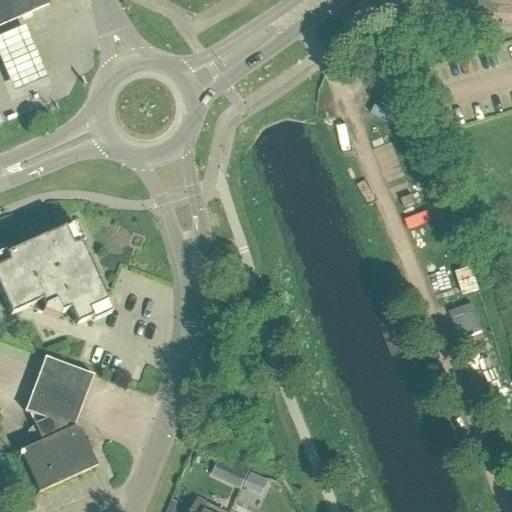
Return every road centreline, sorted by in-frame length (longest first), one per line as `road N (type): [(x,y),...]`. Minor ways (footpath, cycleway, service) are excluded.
road 1 (track): [(325,66),(492,470)]
road 2 (residential): [(133,511),(187,368),(194,281)]
road 3 (secondary): [(195,110),(336,1)]
road 4 (residential): [(194,281),(199,227),(186,138)]
road 5 (secondary): [(295,0),(205,60),(173,69)]
road 6 (residential): [(135,159),(194,281)]
